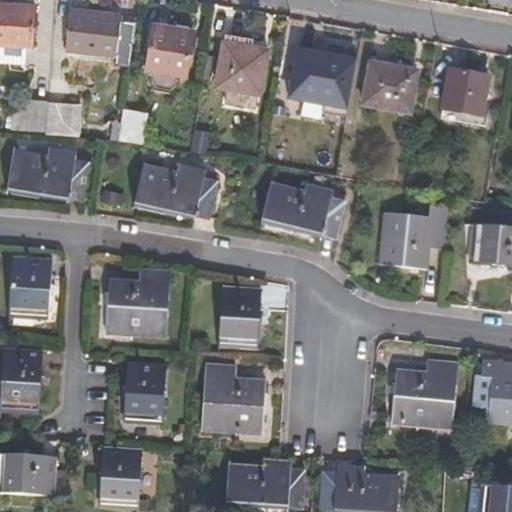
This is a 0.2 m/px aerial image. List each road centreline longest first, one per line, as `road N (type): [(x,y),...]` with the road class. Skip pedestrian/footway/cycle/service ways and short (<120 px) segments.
road 1 (residential): [(84,234),(295,268),(327,297)]
road 2 (residential): [(511,34),(309,0)]
road 3 (residential): [(327,297),(353,317),(511,338)]
road 4 (residential): [(70,425),(84,234)]
road 5 (residential): [(327,297),(316,441)]
